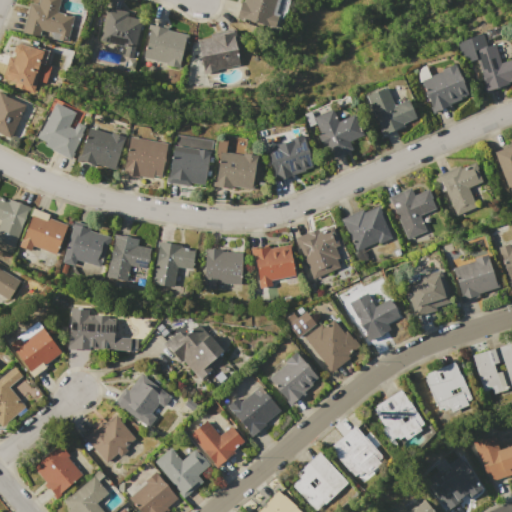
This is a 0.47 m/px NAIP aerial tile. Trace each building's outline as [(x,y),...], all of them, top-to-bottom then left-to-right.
[(21,27),(27,0),(59,0),(58,7),(71,10),(65,37),(50,33),(51,28),(36,25),(35,30),(21,27)] [(234,13),(238,0),(269,0),(263,22),(234,13)] [(105,2),(97,34),(125,41),(123,49),(132,51),(140,15),(126,12),(127,7),(105,2)] [(149,21),(184,29),(178,58),(142,50),(149,21)] [(201,61),(198,33),(232,29),(235,57),(201,61)] [(33,82),(4,72),(15,40),(44,50),(33,82)] [(511,81),(484,90),(473,52),(495,45),(500,63),(511,60),(511,81)] [(431,111),(418,80),(453,66),(466,96),(431,111)] [(380,132),(364,94),(385,85),(393,104),(405,99),(413,118),(380,132)] [(0,128),(0,88),(24,101),(8,133),(0,128)] [(54,98),(73,108),(70,114),(84,121),(69,150),(36,133),(54,98)] [(311,116),(332,107),(337,119),(351,113),(360,133),(346,139),(349,145),(328,154),(311,116)] [(79,152),(87,121),(120,130),(112,161),(79,152)] [(122,165),(127,132),(165,138),(159,172),(122,165)] [(274,176),(266,146),(301,136),(309,166),(274,176)] [(171,140),(209,148),(201,183),(164,175),(171,140)] [(493,150),(511,142),(511,184),(506,187),(493,150)] [(215,180),(220,149),(254,155),(249,186),(215,180)] [(452,211),(436,171),(457,162),(458,166),(473,160),(480,179),(466,184),(473,202),(452,211)] [(385,192),(407,182),(411,191),(425,185),(433,204),(416,211),(422,224),(402,233),(385,192)] [(0,186),(29,198),(14,235),(0,229),(0,209),(1,207),(0,206),(0,186)] [(338,213),(374,199),(387,232),(351,246),(338,213)] [(19,235),(33,200),(66,213),(53,243),(33,235),(31,240),(19,235)] [(74,211),(89,215),(88,220),(107,226),(98,255),(75,248),(73,254),(61,250),(74,211)] [(292,232),(327,218),(342,256),(308,270),(292,232)] [(114,226),(136,231),(135,236),(148,239),(144,258),(128,254),(125,270),(105,266),(114,226)] [(157,233),(192,238),(189,259),(175,256),(172,274),(151,271),(157,233)] [(250,241),(284,235),(291,272),(257,278),(250,241)] [(203,240),(239,242),(237,275),(201,273),(203,240)] [(511,282),(508,284),(497,247),(511,242),(511,282)] [(484,252),(495,288),(461,298),(450,263),(484,252)] [(0,260),(15,269),(0,297),(0,260)] [(411,311),(402,279),(412,276),(414,282),(433,277),(440,303),(411,311)] [(366,335),(345,296),(365,286),(372,300),(386,293),(395,312),(385,318),(388,323),(366,335)] [(63,341),(65,300),(114,302),(111,343),(63,341)] [(285,315),(301,304),(310,317),(293,328),(285,315)] [(301,328),(331,306),(357,341),(327,363),(301,328)] [(162,333),(190,309),(222,346),(194,370),(162,333)] [(25,364),(5,337),(34,316),(54,343),(25,364)] [(472,355),(508,344),(511,354),(511,387),(493,394),(491,388),(483,391),(472,355)] [(294,410),(270,385),(296,360),(320,384),(294,410)] [(423,374),(454,360),(471,399),(466,401),(468,405),(450,413),(448,408),(443,411),(442,408),(439,409),(423,374)] [(0,429),(0,371),(29,407),(1,431),(0,429)] [(113,408),(135,377),(168,400),(147,431),(113,408)] [(368,410),(400,389),(424,424),(418,428),(420,431),(404,441),(400,436),(390,442),(368,410)] [(249,442),(229,419),(262,391),(282,415),(249,442)] [(105,467),(84,441),(112,418),(133,443),(105,467)] [(188,440),(205,425),(218,440),(229,431),(243,448),(214,472),(188,440)] [(328,447),(354,425),(364,436),(365,435),(383,456),(379,460),(381,462),(366,475),(364,472),(355,479),(328,447)] [(473,442),(494,436),(498,449),(511,444),(511,473),(486,482),(473,442)] [(32,470),(57,449),(81,477),(55,498),(32,470)] [(291,486),(300,477),(296,473),(319,451),(347,481),(316,511),(291,486)] [(181,501),(154,465),(171,452),(180,464),(193,454),(206,470),(196,478),(201,485),(181,501)] [(431,487),(448,475),(442,467),(456,456),(479,487),(448,510),(431,487)] [(166,511),(134,511),(125,501),(153,476),(177,503),(166,511)] [(63,511),(60,507),(93,480),(106,496),(96,504),(102,511),(63,511)] [(257,511),(279,489),(303,511),(257,511)] [(410,511),(425,502),(432,511),(410,511)]
